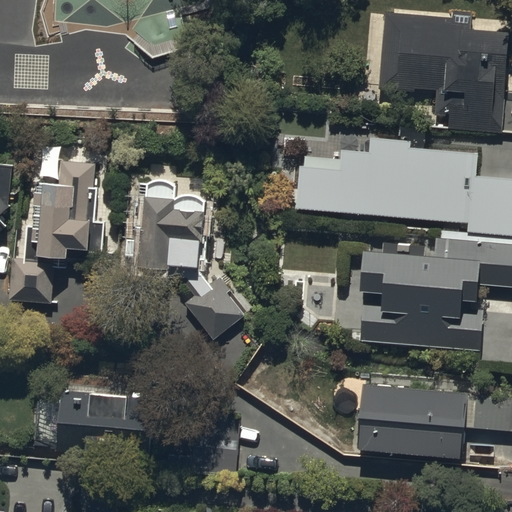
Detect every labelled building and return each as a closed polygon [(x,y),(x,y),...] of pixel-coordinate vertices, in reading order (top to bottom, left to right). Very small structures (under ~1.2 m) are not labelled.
[(477,13),(384,8),(380,86),(443,89),(442,102),(466,103),(465,131),(501,133),(503,92),(511,91),(511,26),(476,24),(477,13)] [(0,83),(25,86),(31,28),(0,25),(0,83)] [(340,167),(300,164),(297,204),(469,217),(468,226),(511,229),(511,176),(479,174),(481,149),(412,144),(412,135),(371,132),(370,149),(342,147),(340,167)] [(0,227),(6,223),(0,215),(0,210),(9,204),(12,162),(0,161),(0,227)] [(27,256),(12,256),(11,296),(52,297),(53,264),(67,264),(67,259),(85,259),(85,248),(103,249),(104,221),(94,220),(95,185),(93,185),(94,162),(60,161),(60,177),(44,177),(44,183),(33,182),(31,224),(28,224),(27,256)] [(193,293),(185,299),(212,336),(247,309),(221,274),(210,283),(199,269),(200,256),(205,256),(207,221),(203,221),(204,199),(203,198),(203,197),(202,197),(202,196),(201,196),(200,195),(199,195),(199,194),(198,194),(197,193),(196,193),(195,192),(194,192),(193,192),(192,192),(191,192),(191,191),(190,191),(189,191),(188,191),(187,191),(186,191),(185,191),(184,192),(183,192),(182,192),(181,192),(180,193),(179,193),(178,194),(177,194),(176,195),(176,185),(176,184),(175,183),(175,182),(174,182),(173,181),(173,180),(172,180),(171,179),(170,179),(170,178),(169,178),(168,178),(167,177),(166,177),(165,177),(164,176),(163,176),(162,176),(161,176),(160,176),(159,176),(158,176),(157,177),(156,177),(155,177),(154,178),(153,178),(152,178),(152,179),(151,179),(150,180),(149,180),(149,181),(148,181),(137,181),(137,256),(168,256),(168,262),(179,262),(193,293)] [(365,285),(361,337),(481,346),(484,308),(471,307),(471,294),(478,295),(479,281),(511,283),(511,241),(437,235),(436,251),(365,245),(362,285),(365,285)] [(462,452),(467,386),(365,378),(360,444),(462,452)] [(90,392),(62,390),(59,448),(150,453),(153,396),(128,394),(128,389),(90,387),(90,392)] [(511,393),(469,391),(467,425),(511,427),(511,393)] [(236,472),(239,418),(191,415),(188,469),(236,472)]
